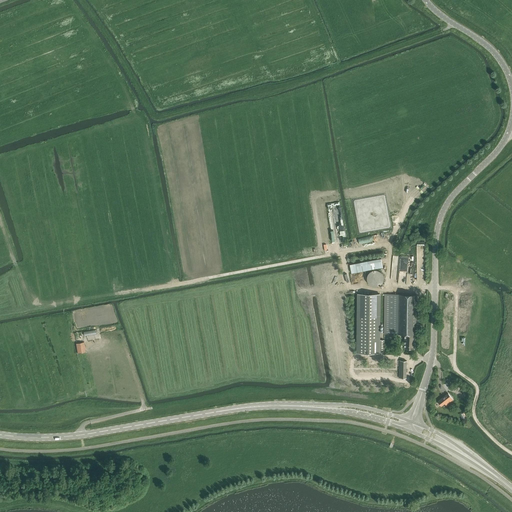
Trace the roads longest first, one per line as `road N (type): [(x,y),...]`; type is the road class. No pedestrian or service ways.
road 1 (unclassified): [(411,421),(432,356),(440,217),(511,121)]
road 2 (secondary): [(288,405),(81,435),(0,435)]
road 3 (secondary): [(411,421),(352,405),(288,405)]
road 4 (unclassified): [(511,85),(492,49),(425,0)]
road 5 (secondary): [(288,405),(408,429)]
